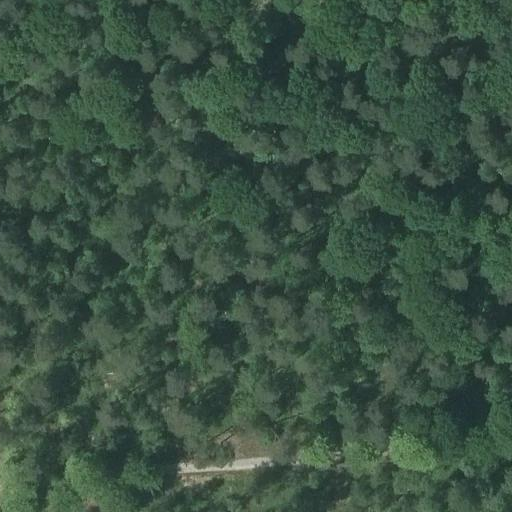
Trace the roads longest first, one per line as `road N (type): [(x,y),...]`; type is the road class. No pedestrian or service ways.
road 1 (track): [(511,186),(155,382),(0,495)]
road 2 (track): [(0,491),(511,438)]
